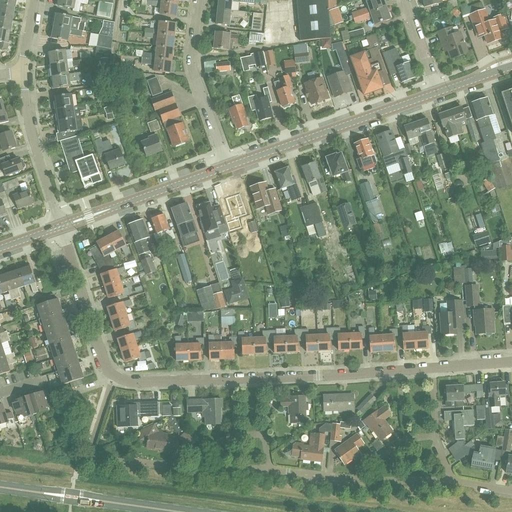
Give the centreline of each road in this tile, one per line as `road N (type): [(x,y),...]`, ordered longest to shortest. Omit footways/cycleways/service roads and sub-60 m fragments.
road 1 (secondary): [(230,168),(438,93)]
road 2 (residential): [(193,469),(93,454),(114,377)]
road 3 (secondary): [(62,228),(230,168)]
road 4 (residential): [(230,168),(194,71),(200,0)]
road 5 (residential): [(62,228),(25,111),(22,73)]
road 6 (residential): [(114,377),(62,228)]
road 7 (residential): [(399,373),(275,378)]
road 8 (residential): [(234,380),(114,377)]
